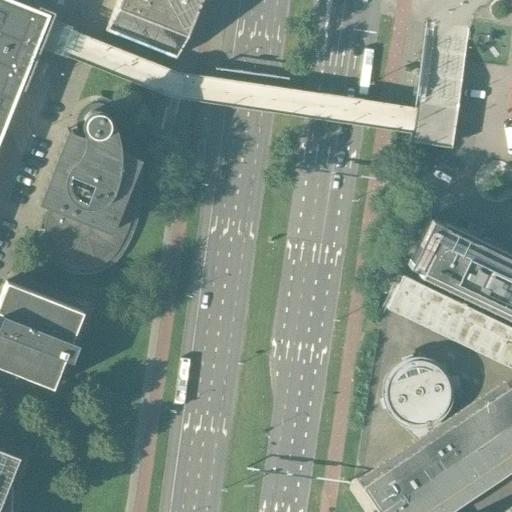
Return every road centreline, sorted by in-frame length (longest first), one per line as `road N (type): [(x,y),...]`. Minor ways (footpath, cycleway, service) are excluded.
road 1 (primary): [(266,0),(194,511)]
road 2 (primary): [(281,511),(325,139)]
road 3 (unclassified): [(56,0),(0,155)]
road 4 (primary): [(325,139),(359,0)]
road 5 (primary): [(325,139),(318,0)]
